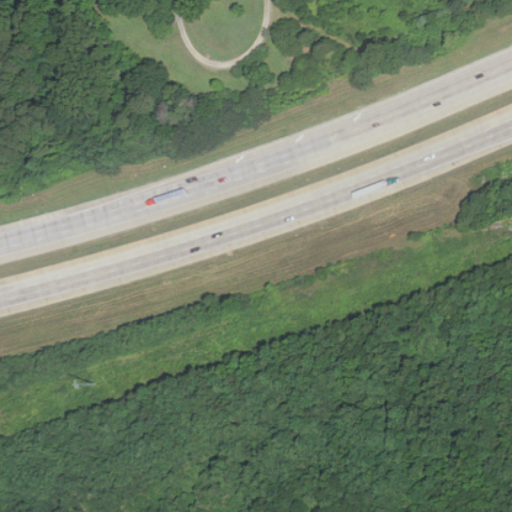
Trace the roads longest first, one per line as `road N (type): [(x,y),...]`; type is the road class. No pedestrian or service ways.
road 1 (motorway): [(0,296),(206,238),(511,120)]
road 2 (motorway): [(511,68),(234,176)]
road 3 (motorway): [(234,176),(0,245)]
